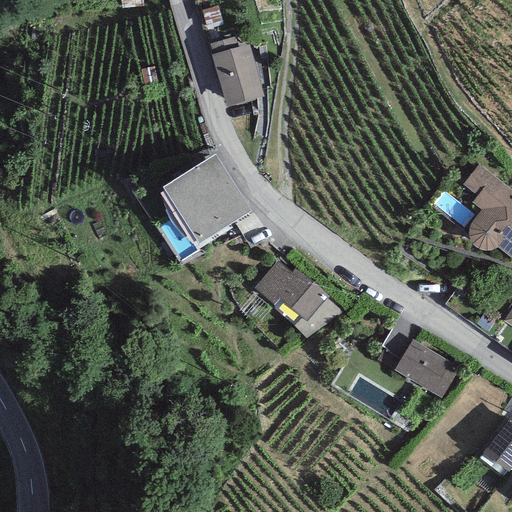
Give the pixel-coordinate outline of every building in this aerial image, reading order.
[(250,44),(213,53),(225,102),(261,94),(250,44)] [(162,184),(197,241),(250,208),(214,151),(162,184)] [(496,244),(511,255),(511,191),(477,165),(467,180),(481,191),(474,201),(480,212),(470,226),(469,235),(477,244),(488,249),(496,244)] [(265,287),(303,325),(328,301),(290,262),(265,287)] [(396,376),(444,400),(462,364),(413,341),(396,376)] [(484,448),(508,466),(511,460),(511,417),(509,416),(484,448)]
